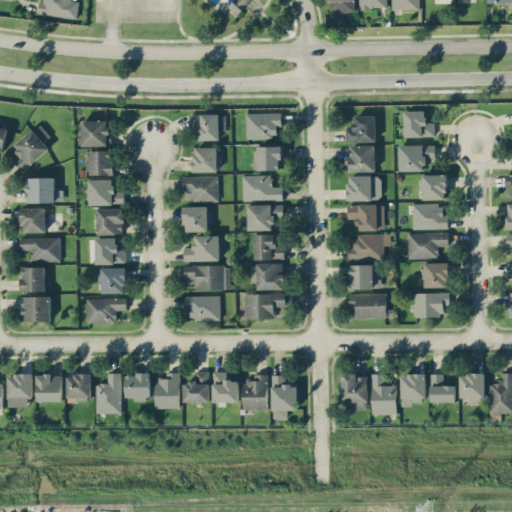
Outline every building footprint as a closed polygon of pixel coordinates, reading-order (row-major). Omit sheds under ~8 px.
[(77,18),(80,1),(75,0),(40,0),(39,12),(77,18)] [(251,0),(233,0),(228,6),(238,15),(251,0)] [(355,11),(354,0),(329,0),(330,11),(355,11)] [(391,0),(392,9),(420,8),(419,0),(391,0)] [(405,110),(405,136),(435,135),(435,122),(426,122),(426,110),(405,110)] [(246,112),(247,137),(277,137),(277,125),(282,125),(281,112),(246,112)] [(220,139),(220,129),(226,129),(226,115),(219,115),(219,113),(190,113),(190,128),(197,128),(197,139),(220,139)] [(375,114),(354,115),(354,127),(346,128),(347,141),(376,140),(375,114)] [(83,145),(110,145),(110,119),(82,120),(83,145)] [(44,141),(51,135),(40,123),(13,145),(22,155),(15,161),(22,171),(50,148),(44,141)] [(400,170),(425,169),(425,158),(435,158),(435,143),(399,145),(400,170)] [(376,170),(375,144),(351,145),(351,155),(346,155),(346,171),(376,170)] [(255,169),(282,169),(281,145),(254,146),(255,169)] [(219,171),(219,146),(193,146),(194,171),(219,171)] [(88,174),(113,174),(113,149),(88,150),(88,174)] [(243,200),(283,199),(283,186),(272,186),(272,174),(242,174),(243,200)] [(348,199),(382,199),(381,174),(348,175),(348,199)] [(424,199),(447,198),(446,174),(420,174),(421,190),(424,190),(424,199)] [(219,200),(218,175),(183,176),(183,190),(188,190),(188,200),(219,200)] [(27,202),(63,201),(63,189),(55,189),(55,176),(27,177),(27,202)] [(89,204),(125,203),(124,189),(114,189),(114,178),(89,178),(89,204)] [(412,202),(413,228),(448,228),(448,213),(441,214),(441,202),(412,202)] [(284,203),(248,204),(249,230),(274,229),(274,217),(284,216),(284,203)] [(384,203),(348,204),(348,218),(358,218),(359,230),(384,229),(384,203)] [(184,206),(184,231),(211,230),(210,205),(184,206)] [(22,232),(46,232),(46,207),(22,207),(22,232)] [(98,208),(98,233),(124,233),(123,207),(98,208)] [(449,231),(408,232),(408,257),(439,257),(438,245),(449,245),(449,231)] [(390,233),(355,232),(355,245),(349,245),(349,258),(384,258),(385,244),(390,244),(390,233)] [(255,258),(285,258),(285,244),(276,244),(276,233),(255,233),(255,258)] [(220,260),(220,234),(194,235),(194,246),(184,246),(185,260),(220,260)] [(60,236),(21,236),(21,249),(31,249),(31,260),(61,260),(60,236)] [(97,263),(126,262),(126,249),(118,249),(118,237),(96,237),(97,263)] [(448,261),(421,262),(422,278),(425,278),(425,287),(449,286),(448,261)] [(257,289),(284,288),(283,262),(250,263),(251,282),(257,282),(257,289)] [(381,287),(381,277),(376,277),(376,263),(350,264),(350,288),(381,287)] [(231,288),(230,264),(185,264),(185,277),(196,277),(196,288),(231,288)] [(46,266),(22,266),(22,290),(49,290),(49,274),(46,274),(46,266)] [(126,266),(99,267),(100,284),(102,284),(102,292),(126,292),(126,266)] [(415,292),(416,316),(442,316),(442,304),(450,304),(450,291),(415,292)] [(245,317),(275,317),(275,305),(286,305),(285,292),(245,293),(245,317)] [(355,317),(386,316),(386,292),(349,293),(350,306),(355,306),(355,317)] [(221,319),(220,294),(185,295),(185,309),(190,309),(190,319),(221,319)] [(23,321),(51,320),(51,295),(23,296),(23,321)] [(87,322),(117,321),(116,310),(127,309),(127,296),(87,297),(87,322)] [(209,370),(196,371),(197,381),(183,381),(184,401),(210,401),(209,370)] [(227,371),(214,370),(213,401),(239,401),(239,379),(227,379),(227,371)] [(511,411),(511,371),(501,372),(501,382),(489,382),(489,412),(511,411)] [(121,372),(108,372),(108,383),(96,383),(96,412),(122,412),(121,372)] [(180,372),(166,372),(166,378),(156,377),(155,407),(180,407),(180,372)] [(372,413),(397,413),(397,384),(385,384),(385,372),(372,373),(372,413)] [(456,401),(455,385),(444,385),(444,372),(430,373),(431,401),(456,401)] [(34,397),(33,373),(9,373),(9,406),(29,406),(29,397),(34,397)] [(63,400),(62,373),(37,374),(38,400),(63,400)] [(150,373),(126,373),(126,398),(150,398),(150,373)] [(267,373),(254,373),(254,379),(244,379),(244,408),(268,408),(267,373)] [(426,373),(401,373),(402,406),(412,405),(412,399),(426,399),(426,373)] [(485,373),(460,373),(460,397),(469,396),(469,399),(485,399),(485,373)] [(273,374),(272,418),(288,418),(288,409),(297,409),(297,384),(285,384),(285,374),(273,374)] [(368,408),(368,374),(342,375),(342,400),(350,400),(351,408),(368,408)]
